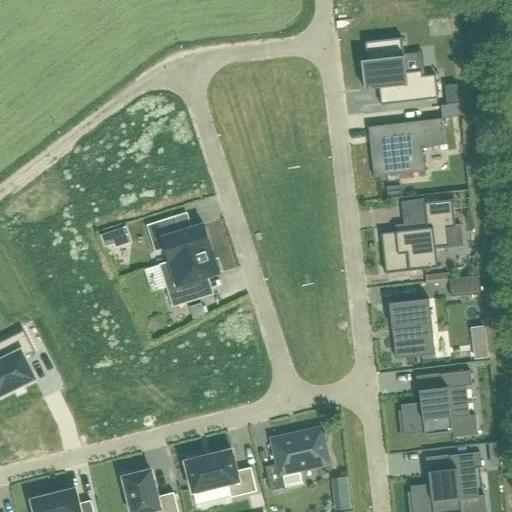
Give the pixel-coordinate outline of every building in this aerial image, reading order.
[(368,61),(362,62),(364,79),(365,91),(369,91),(381,89),(383,104),(381,104),(381,106),(439,100),(436,76),(423,77),(422,71),(407,73),(405,55),(404,55),(403,39),(366,43),(368,61)] [(445,87),(447,106),(459,104),(460,104),(458,85),(457,85),(445,87)] [(460,105),(441,107),(443,120),(461,117),(460,105)] [(443,120),(369,128),(374,178),(425,173),(422,149),(446,146),(443,120)] [(427,229),(381,234),(386,275),(438,269),(436,249),(450,247),(448,229),(462,227),(462,226),(456,227),(453,200),(424,204),(427,229)] [(174,218),(147,226),(156,253),(166,250),(170,262),(170,263),(212,250),(204,225),(193,228),(188,213),(174,218)] [(112,233),(102,236),(105,247),(115,244),(112,233)] [(278,248),(259,256),(263,265),(282,258),(278,248)] [(170,262),(160,265),(173,308),(201,300),(215,295),(209,278),(220,275),(219,272),(222,271),(218,260),(215,261),(212,250),(170,263),(170,262)] [(265,280),(289,274),(286,262),(261,268),(265,280)] [(479,276),(449,279),(451,297),(481,294),(479,276)] [(429,300),(390,304),(396,360),(436,355),(429,300)] [(202,304),(191,307),(195,319),(206,315),(202,304)] [(102,306),(66,324),(82,356),(118,338),(102,306)] [(0,353),(4,361),(0,363),(0,396),(12,390),(13,391),(24,385),(35,379),(24,358),(35,352),(24,331),(0,342),(0,353)] [(487,348),(475,349),(476,359),(488,358),(487,348)] [(403,416),(401,417),(401,418),(403,418),(405,435),(422,433),(425,433),(425,436),(454,433),(452,418),(470,416),(466,386),(472,386),(471,371),(441,375),(442,389),(420,391),(421,403),(401,406),(403,416)] [(279,465),(265,468),(271,492),(286,488),(303,485),(299,470),(328,464),(321,430),(274,441),(279,465)] [(498,443),(489,444),(490,454),(499,453),(498,443)] [(188,462),(186,463),(194,494),(197,507),(231,498),(257,492),(251,468),(237,472),(232,451),(201,459),(200,455),(187,458),(188,462)] [(412,498),(410,498),(410,499),(412,499),(413,511),(462,511),(461,500),(479,498),(476,469),(482,468),(480,453),(450,456),(452,470),(429,473),(431,485),(411,487),(412,498)] [(136,471),(123,474),(131,511),(178,511),(174,493),(158,497),(152,471),(137,475),(136,471)] [(76,490),(32,501),(34,511),(94,511),(92,501),(80,504),(76,490)] [(349,498),(337,499),(339,511),(351,510),(349,498)]
